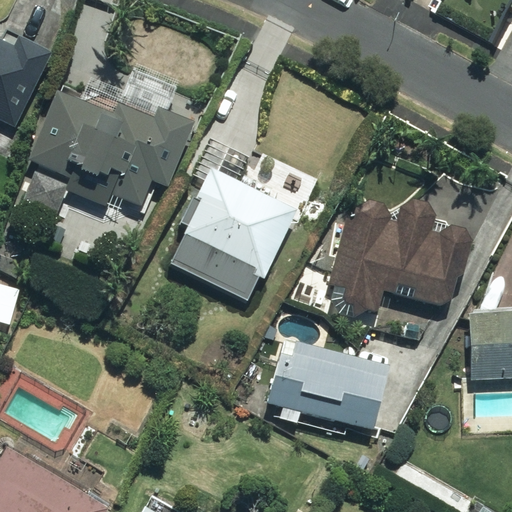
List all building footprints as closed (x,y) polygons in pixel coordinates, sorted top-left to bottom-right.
[(0,124),(9,129),(43,61),(11,44),(6,54),(0,50),(0,124)] [(149,115),(145,125),(109,110),(105,120),(49,97),(22,164),(65,182),(61,191),(102,208),(106,199),(135,210),(145,185),(159,190),(184,129),(149,115)] [(296,111),(278,103),(261,141),(280,149),(296,111)] [(291,216),(234,189),(247,162),(227,153),(214,180),(204,176),(172,244),(258,285),(291,216)] [(340,223),(326,287),(342,294),(338,306),(372,316),(376,294),(437,311),(446,306),(451,284),(458,276),(462,250),(456,238),(439,234),(431,241),(420,238),(424,226),(419,213),(403,208),(390,216),(389,228),(383,228),(376,213),(357,211),(340,223)] [(511,320),(463,321),(464,380),(511,379),(511,320)] [(280,344),(264,405),(363,430),(378,369),(280,344)] [(0,460),(0,511),(79,511),(81,508),(0,460)]
